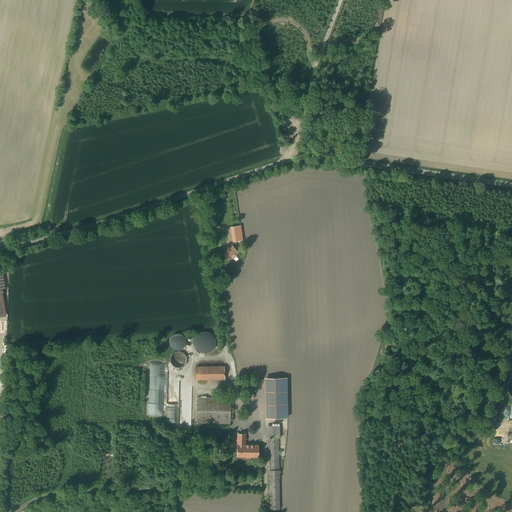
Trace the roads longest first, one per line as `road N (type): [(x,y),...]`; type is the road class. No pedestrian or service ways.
road 1 (unclassified): [(0,247),(310,158),(511,185)]
road 2 (track): [(294,160),(314,67),(340,0)]
